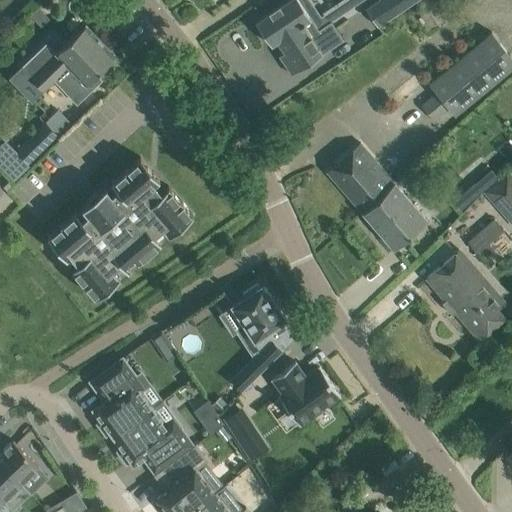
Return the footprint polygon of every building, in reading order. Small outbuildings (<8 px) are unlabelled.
[(286,0),(255,21),(271,46),(276,42),(283,53),(280,55),(292,74),(343,40),(331,21),(318,29),(298,0),(286,0)] [(416,1),(415,0),(376,0),(365,8),(377,27),(416,1)] [(39,9),(31,17),(42,28),(50,20),(39,9)] [(42,92),(62,73),(70,82),(76,77),(84,85),(115,56),(85,25),(54,54),(45,45),(32,57),(42,67),(29,79),(42,92)] [(511,69),(511,57),(491,32),(429,84),(436,93),(422,105),(434,120),(448,108),(454,115),(511,69)] [(16,151),(28,163),(56,135),(45,123),(16,151)] [(393,182),(359,142),(327,171),(360,210),(393,182)] [(159,180),(140,157),(111,182),(112,183),(107,188),(105,186),(97,193),(98,195),(91,201),(90,200),(81,207),(83,208),(77,213),(76,211),(47,236),(66,259),(71,255),(78,263),(71,269),(96,298),(120,277),(113,269),(121,263),(128,271),(161,242),(154,234),(162,227),(169,236),(193,215),(168,186),(162,192),(155,184),(159,180)] [(453,203),(460,210),(498,177),(492,169),(453,203)] [(511,174),(507,170),(483,191),(511,223),(511,174)] [(394,249),(427,220),(393,182),(360,210),(394,249)] [(480,255),(506,230),(492,216),(466,241),(480,255)] [(426,278),(479,339),(503,318),(495,309),(503,302),(458,251),(426,278)] [(282,351),(270,340),(267,335),(270,333),(268,331),(286,319),(263,284),(259,286),(257,283),(242,293),(244,296),(231,305),(245,326),(236,331),(253,357),(231,379),(242,391),(282,351)] [(161,331),(150,339),(158,351),(170,344),(161,331)] [(151,408),(132,382),(137,378),(122,358),(90,381),(104,401),(93,409),(101,420),(96,423),(105,436),(110,432),(113,437),(151,408)] [(323,406),(339,395),(319,367),(306,376),(295,361),(271,378),(282,393),(278,396),(299,424),(323,406)] [(220,396),(211,404),(218,411),(226,403),(220,396)] [(207,400),(198,406),(215,429),(223,423),(207,400)] [(151,468),(189,440),(180,428),(171,435),(151,408),(113,437),(121,448),(116,451),(126,463),(130,460),(133,464),(143,457),(151,468)] [(239,409),(225,419),(245,449),(259,440),(239,409)] [(13,440),(0,452),(0,462),(20,483),(38,466),(13,440)] [(190,511),(214,493),(195,469),(207,459),(195,444),(153,475),(161,485),(165,482),(169,488),(156,498),(161,504),(158,506),(162,511),(190,511)] [(0,496),(3,500),(20,483),(0,462),(0,496)] [(239,511),(228,511),(214,493),(190,511),(249,511),(245,507),(239,511)]
